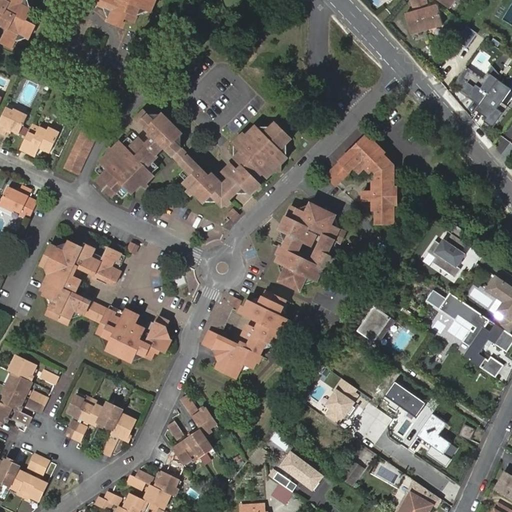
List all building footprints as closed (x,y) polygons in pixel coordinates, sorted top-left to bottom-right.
[(0,0),(0,22),(10,28),(3,42),(14,47),(21,33),(31,38),(38,25),(28,20),(34,8),(25,3),(26,0),(12,0),(12,2),(8,0),(0,0)] [(120,0),(119,0),(100,0),(98,7),(113,14),(110,21),(122,26),(127,18),(137,22),(143,8),(154,12),(158,0),(120,0)] [(427,29),(418,0),(410,0),(415,12),(405,15),(411,34),(427,29)] [(418,0),(427,29),(443,25),(437,5),(428,8),(425,0),(418,0)] [(483,79),(466,67),(455,83),(464,89),(461,93),(480,105),(497,80),(501,76),(492,66),(483,79)] [(511,89),(497,80),(480,105),(477,110),(487,118),(485,122),(494,128),(508,107),(502,103),(511,89)] [(16,110),(9,106),(0,125),(0,130),(8,135),(10,129),(12,127),(16,129),(22,132),(30,114),(17,108),(16,110)] [(183,148),(176,141),(184,134),(164,114),(159,119),(148,107),(137,118),(156,137),(148,145),(140,137),(129,149),(121,141),(101,161),(109,169),(97,180),(113,197),(125,186),(133,193),(143,183),(145,186),(155,176),(147,168),(159,157),(157,155),(165,147),(174,156),(183,148)] [(101,128),(88,122),(66,167),(79,173),(101,128)] [(34,123),(22,148),(37,155),(41,146),(52,151),(61,132),(50,127),(49,129),(41,125),(40,127),(34,123)] [(211,177),(190,156),(182,164),(193,175),(185,183),(205,203),(213,196),(224,207),(244,188),(252,195),(262,185),(254,177),(261,171),(269,179),(289,159),(282,151),(293,140),(277,123),(272,128),(258,128),(257,127),(247,136),(245,134),(235,144),(236,145),(236,159),(239,162),(235,167),(232,164),(224,173),(227,175),(220,181),(214,175),(211,177)] [(395,167),(366,138),(327,177),(337,186),(355,168),(360,174),(366,169),(371,174),(374,171),(377,174),(377,225),(390,225),(395,221),(395,167)] [(190,156),(183,148),(174,156),(182,164),(190,156)] [(30,195),(33,188),(24,183),(22,187),(20,190),(16,188),(9,184),(1,202),(15,209),(16,208),(23,211),(30,195)] [(31,217),(39,200),(30,195),(23,211),(22,213),(31,217)] [(341,244),(347,233),(332,226),(337,216),(312,204),(307,213),(292,207),(281,230),(291,235),(277,262),(287,267),(280,281),(301,292),(308,277),(318,282),(324,270),(332,273),(338,260),(328,256),(335,241),(341,244)] [(241,215),(234,208),(228,215),(234,222),(241,215)] [(119,270),(126,255),(109,247),(105,255),(95,250),(99,242),(88,237),(84,247),(71,241),(66,250),(51,244),(41,264),(55,271),(45,294),(55,299),(47,314),(68,324),(75,309),(85,314),(91,301),(64,288),(75,265),(116,284),(122,271),(119,270)] [(140,246),(131,241),(127,250),(136,254),(140,246)] [(465,256),(443,241),(440,246),(436,243),(429,253),(437,259),(434,263),(456,278),(461,270),(458,268),(465,256)] [(511,288),(496,277),(489,288),(506,299),(498,311),(505,316),(499,326),(511,334),(511,332),(511,288)] [(240,346),(210,331),(203,344),(220,352),(212,366),(237,378),(245,364),(254,369),(267,341),(277,346),(290,321),(280,316),(287,301),(266,291),(259,306),(249,301),(243,314),(254,320),(263,324),(252,347),(243,343),(242,343),(240,346)] [(499,326),(449,292),(438,307),(454,319),(457,314),(476,328),(474,331),(470,328),(469,329),(462,339),(470,345),(462,355),(482,369),(488,361),(479,354),(482,350),(480,349),(487,338),(496,344),(507,352),(511,344),(511,334),(499,326)] [(243,301),(234,296),(229,305),(238,310),(243,301)] [(102,324),(109,308),(92,300),(91,301),(85,314),(85,315),(102,324)] [(125,312),(111,305),(97,333),(112,340),(107,350),(133,362),(137,352),(152,359),(157,349),(166,353),(172,340),(162,336),(169,321),(159,316),(155,323),(127,309),(125,312)] [(401,306),(398,311),(407,317),(410,312),(401,306)] [(375,307),(358,331),(378,345),(394,321),(375,307)] [(457,314),(454,319),(469,329),(470,328),(474,331),(476,328),(457,314)] [(254,320),(243,343),(252,347),(263,324),(254,320)] [(488,354),(496,344),(487,338),(480,349),(482,350),(488,354)] [(0,421),(1,420),(5,421),(12,406),(18,409),(32,381),(29,379),(36,364),(17,355),(9,370),(13,371),(0,397),(0,421)] [(482,369),(495,378),(504,365),(491,357),(488,361),(482,369)] [(447,360),(435,382),(463,397),(475,375),(447,360)] [(59,375),(45,369),(42,376),(55,383),(59,375)] [(362,393),(342,379),(324,404),(332,409),(325,418),(338,427),(362,393)] [(427,404),(396,382),(386,396),(417,418),(427,404)] [(48,397),(35,391),(31,398),(44,405),(48,397)] [(106,405),(77,391),(68,411),(96,425),(98,422),(113,429),(111,432),(126,440),(136,420),(121,413),(122,409),(108,402),(106,405)] [(195,408),(187,396),(180,400),(189,412),(195,408)] [(44,405),(31,398),(28,405),(41,411),(44,405)] [(218,427),(206,408),(192,417),(200,430),(204,436),(205,436),(218,427)] [(32,416),(18,409),(15,417),(28,423),(32,416)] [(449,424),(434,412),(417,435),(432,446),(427,453),(446,467),(460,448),(441,435),(449,424)] [(79,424),(72,420),(66,434),(73,437),(79,424)] [(183,434),(175,421),(168,426),(177,438),(183,434)] [(86,427),(79,424),(73,437),(80,441),(86,427)] [(204,436),(200,430),(173,448),(185,467),(213,448),(205,436),(204,436)] [(116,441),(109,438),(102,451),(109,455),(116,441)] [(260,445),(249,460),(261,468),(272,453),(260,445)] [(325,477),(291,452),(280,467),(313,492),(325,477)] [(35,470),(42,457),(35,453),(28,467),(35,470)] [(42,474),(49,460),(42,457),(35,470),(42,474)] [(37,503),(47,483),(18,469),(20,465),(5,458),(3,461),(0,459),(0,480),(10,485),(8,489),(37,503)] [(352,461),(341,477),(352,485),(363,468),(352,461)] [(273,469),(269,476),(292,492),(297,485),(273,469)] [(152,477),(139,470),(135,477),(144,481),(149,484),(152,477)] [(511,474),(504,470),(494,488),(511,499),(511,474)] [(150,503),(163,509),(170,494),(174,496),(181,481),(162,472),(154,486),(150,484),(143,499),(150,503)] [(144,481),(135,477),(131,475),(127,482),(140,489),(144,481)] [(418,482),(400,511),(428,511),(433,505),(437,507),(442,499),(418,482)] [(117,505),(120,498),(107,492),(104,498),(112,503),(117,505)] [(119,506),(115,511),(145,511),(150,503),(143,499),(130,493),(123,508),(119,506)] [(104,498),(99,496),(95,503),(109,510),(112,503),(104,498)]
